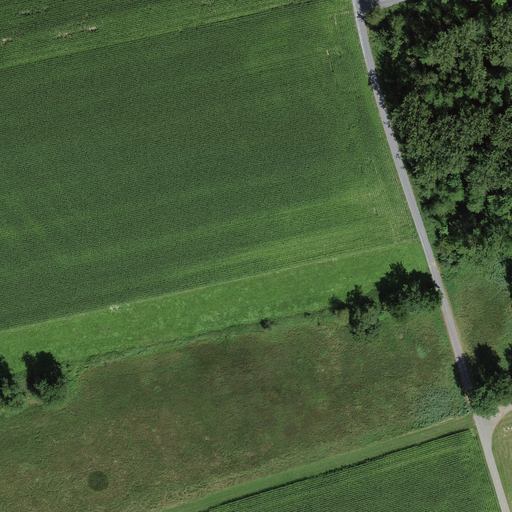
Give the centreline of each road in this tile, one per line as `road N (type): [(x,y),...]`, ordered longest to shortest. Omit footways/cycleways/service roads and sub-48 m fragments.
road 1 (track): [(359,0),(383,122),(481,433)]
road 2 (unclassified): [(504,511),(481,433),(496,410),(511,403)]
